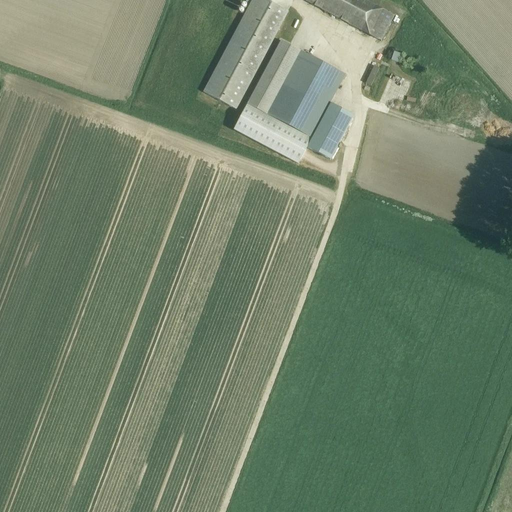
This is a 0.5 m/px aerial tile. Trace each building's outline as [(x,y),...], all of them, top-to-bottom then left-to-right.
[(289,13),(263,0),(253,0),(204,95),(237,112),(289,13)] [(395,17),(363,0),(306,0),(305,1),(381,42),(395,17)] [(280,42),(247,105),(269,117),(311,139),(344,75),(302,53),(280,42)] [(394,53),(391,61),(397,63),(400,55),(394,53)] [(374,66),(366,84),(371,87),(379,69),(374,66)] [(403,109),(414,81),(393,72),(381,100),(403,109)] [(312,140),(307,149),(312,151),(322,156),(330,161),(331,160),(349,126),(354,116),(348,113),(338,107),(330,104),(312,140)] [(242,116),(234,130),(253,140),(298,165),(300,162),(311,140),(247,106),(242,116)]
